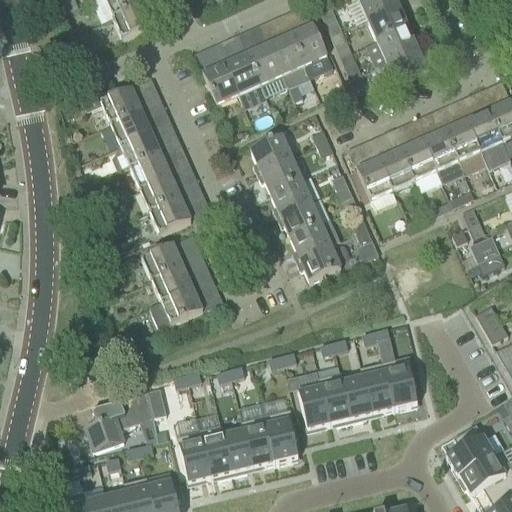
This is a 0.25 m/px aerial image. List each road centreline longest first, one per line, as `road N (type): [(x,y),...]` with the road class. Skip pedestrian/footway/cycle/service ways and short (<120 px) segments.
road 1 (unclassified): [(5,511),(43,289),(41,194),(21,85)]
road 2 (residential): [(283,281),(234,303),(205,238),(231,227),(160,65)]
road 3 (residential): [(332,147),(462,90),(466,74)]
road 4 (residential): [(21,85),(160,65)]
road 5 (residential): [(284,511),(303,498),(414,472)]
